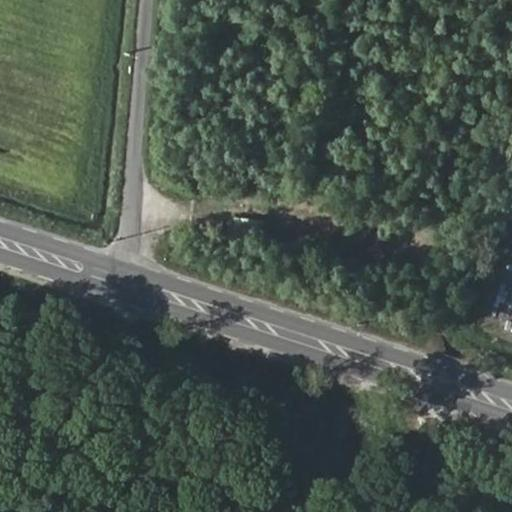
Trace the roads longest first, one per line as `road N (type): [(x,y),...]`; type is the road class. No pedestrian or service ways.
road 1 (primary): [(511,407),(133,286)]
road 2 (residential): [(156,0),(133,286)]
road 3 (primary): [(133,286),(0,244)]
